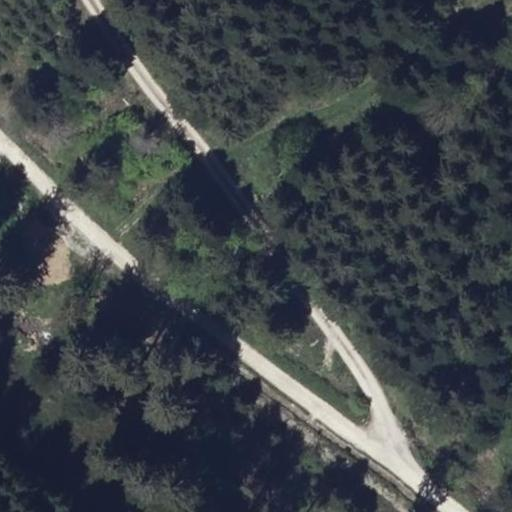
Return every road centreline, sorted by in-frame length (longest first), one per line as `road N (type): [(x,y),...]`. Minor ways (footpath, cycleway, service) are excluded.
road 1 (track): [(0,154),(470,511)]
road 2 (track): [(384,447),(372,379),(103,0)]
road 3 (track): [(218,161),(452,54),(484,21),(476,0)]
